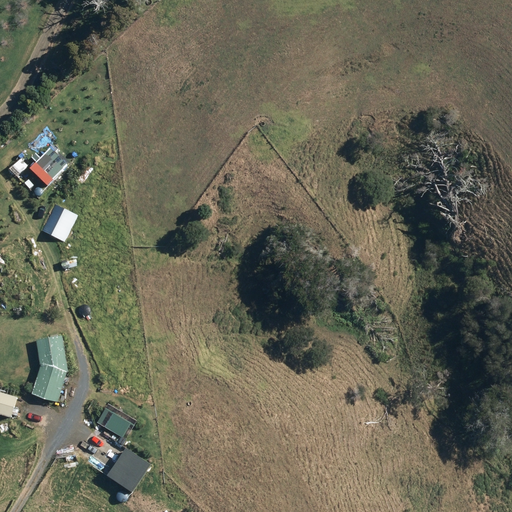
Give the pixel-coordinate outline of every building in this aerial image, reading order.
[(42,199),(60,180),(30,151),(11,170),(40,197),(42,199)] [(80,216),(57,202),(42,229),(65,243),(80,216)] [(140,229),(132,233),(138,247),(146,243),(140,229)] [(34,394),(61,403),(72,371),(64,335),(38,340),(44,368),(34,394)] [(0,385),(0,414),(15,418),(21,397),(1,392),(3,386),(0,385)] [(155,464),(95,426),(77,456),(137,493),(155,464)]
